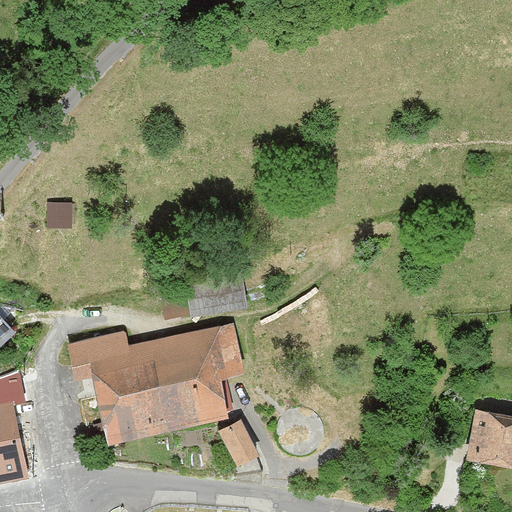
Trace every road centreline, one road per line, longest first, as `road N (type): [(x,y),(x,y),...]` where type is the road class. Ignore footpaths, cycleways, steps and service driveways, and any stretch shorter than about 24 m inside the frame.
road 1 (unclassified): [(205,0),(154,19),(132,37),(0,188)]
road 2 (tertiary): [(333,511),(285,499),(153,489),(113,488),(75,499)]
road 3 (residential): [(75,499),(45,364),(56,332),(99,321)]
